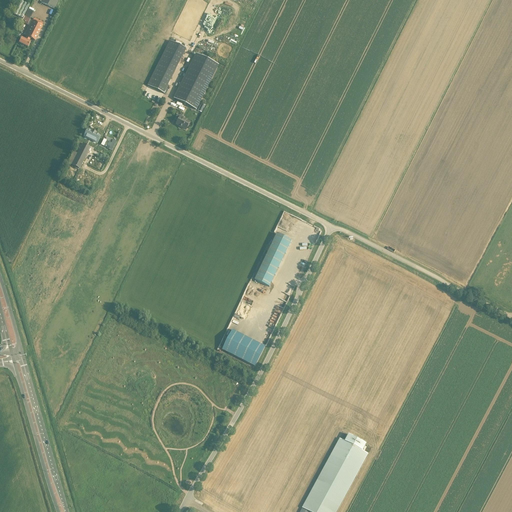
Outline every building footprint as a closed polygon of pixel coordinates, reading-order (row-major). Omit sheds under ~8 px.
[(19,0),(14,13),(22,17),(29,4),(21,0),(19,0)] [(54,9),(58,0),(41,0),(40,3),(54,9)] [(22,23),(27,25),(30,20),(29,19),(33,12),(28,10),(22,23)] [(35,41),(43,26),(32,20),(24,35),(35,41)] [(28,48),(30,43),(21,38),(19,43),(28,48)] [(147,86),(163,94),(186,49),(170,41),(147,86)] [(173,99),(196,110),(218,65),(196,54),(173,99)] [(189,122),(183,118),(183,117),(177,113),(174,119),(177,120),(176,124),(186,129),(190,122),(189,122)] [(83,137),(96,143),(97,142),(98,142),(99,138),(100,136),(95,134),(96,133),(92,131),(92,132),(87,130),(83,137)] [(113,140),(111,143),(104,139),(101,145),(112,151),(115,145),(116,142),(113,140)] [(79,170),(90,148),(82,144),(71,165),(72,165),(72,166),(79,170)] [(278,233),(256,280),(270,287),(292,240),(278,233)] [(265,347),(231,331),(222,351),(255,367),(265,347)] [(340,439),(302,508),(303,508),(300,511),(337,511),(368,454),(340,439)]
